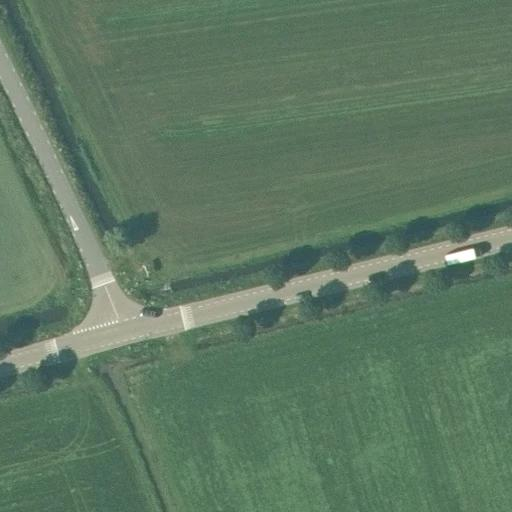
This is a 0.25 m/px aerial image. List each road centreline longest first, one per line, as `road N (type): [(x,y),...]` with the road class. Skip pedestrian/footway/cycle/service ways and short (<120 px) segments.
road 1 (tertiary): [(511,240),(125,320)]
road 2 (tertiary): [(125,320),(0,66)]
road 3 (tertiary): [(125,320),(0,352)]
